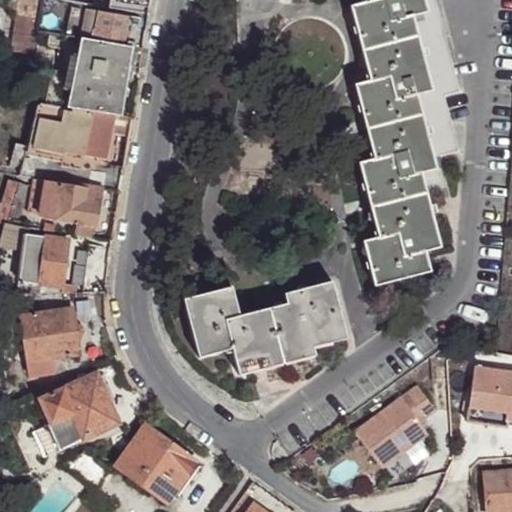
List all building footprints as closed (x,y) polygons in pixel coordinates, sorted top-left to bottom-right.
[(144,0),(109,0),(109,9),(142,14),(144,0)] [(426,0),(365,0),(367,4),(352,8),(363,52),(419,36),(414,18),(430,13),(426,0)] [(435,159),(442,157),(460,153),(445,98),(461,93),(435,0),(426,0),(430,13),(414,18),(419,36),(433,91),(418,96),(423,115),(435,159)] [(85,12),(80,40),(91,42),(96,14),(85,12)] [(91,42),(126,48),(129,20),(96,14),(91,42)] [(304,90),(316,90),(318,90),(330,85),(339,78),(346,68),(349,56),(349,54),(348,42),(343,31),(334,22),(323,17),(311,15),(299,17),(288,23),(280,32),(275,43),(274,55),(277,67),(283,77),(293,85),(304,90)] [(39,19),(17,16),(12,48),(33,52),(39,19)] [(367,130),(423,115),(418,96),(433,91),(419,36),(363,52),(371,82),(356,86),(367,130)] [(122,119),(133,50),(126,48),(91,42),(80,40),(77,60),(75,76),(69,110),(74,111),(114,118),(122,119)] [(75,76),(77,60),(70,59),(67,74),(75,76)] [(45,107),(41,106),(34,150),(63,155),(65,153),(92,158),(102,160),(114,118),(74,111),(69,110),(45,107)] [(312,113),(300,115),(302,127),(314,125),(312,113)] [(436,170),(435,159),(423,115),(367,130),(376,161),(360,165),(372,209),(426,194),(421,173),(436,170)] [(444,168),(442,157),(435,159),(436,170),(444,168)] [(449,188),(444,168),(436,170),(421,173),(426,194),(444,189),(449,188)] [(0,225),(6,226),(8,220),(10,213),(21,214),(27,187),(3,180),(0,195),(0,225)] [(44,219),(57,222),(62,187),(47,184),(39,218),(44,219)] [(57,222),(64,222),(95,228),(99,206),(84,202),(86,192),(62,187),(57,222)] [(452,199),(449,188),(444,189),(446,200),(452,199)] [(84,202),(99,206),(101,195),(86,192),(84,202)] [(441,247),(426,194),(372,209),(379,239),(364,244),(375,288),(431,273),(427,253),(441,247)] [(6,226),(42,233),(44,219),(39,218),(21,214),(10,213),(8,220),(6,226)] [(42,233),(62,236),(64,222),(57,222),(44,219),(42,233)] [(41,289),(48,241),(25,239),(19,287),(41,289)] [(61,291),(61,284),(68,243),(48,241),(41,289),(61,291)] [(61,295),(72,296),(73,286),(61,284),(61,291),(61,295)] [(270,311),(284,366),(318,357),(316,351),(349,341),(333,284),(285,297),(287,306),(270,311)] [(18,296),(61,295),(61,291),(41,289),(19,287),(18,296)] [(240,377),(284,366),(270,311),(240,319),(232,290),(184,303),(198,360),(232,351),(240,377)] [(28,365),(49,362),(79,358),(72,311),(21,317),(26,365),(28,365)] [(51,375),(49,362),(28,365),(30,377),(51,375)] [(511,372),(474,367),(467,408),(508,414),(506,424),(511,424),(511,372)] [(96,378),(41,402),(51,426),(71,418),(80,443),(117,426),(96,378)] [(414,387),(351,432),(377,470),(425,436),(415,423),(432,412),(414,387)] [(508,414),(467,408),(465,421),(506,428),(506,424),(508,414)] [(178,467),(185,457),(146,429),(116,468),(166,505),(188,474),(178,467)] [(108,471),(81,452),(61,464),(96,488),(108,471)] [(195,465),(185,457),(178,467),(188,474),(195,465)] [(486,511),(511,511),(511,473),(483,476),(486,511)] [(13,491),(3,497),(0,499),(0,503),(7,508),(24,499),(13,491)]
